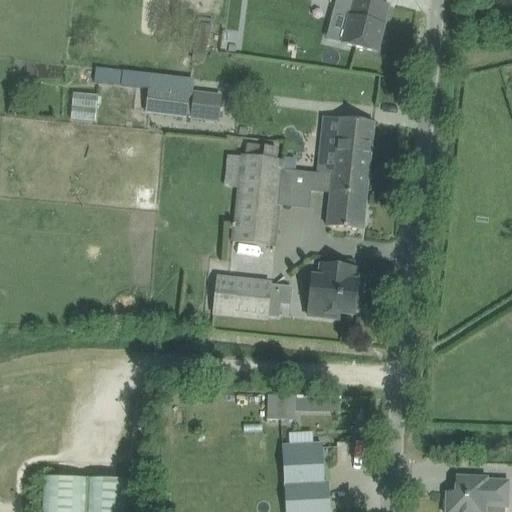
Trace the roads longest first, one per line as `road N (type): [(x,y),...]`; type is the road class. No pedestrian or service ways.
road 1 (residential): [(385,511),(435,0)]
road 2 (unknown): [(400,357),(443,340),(511,294)]
